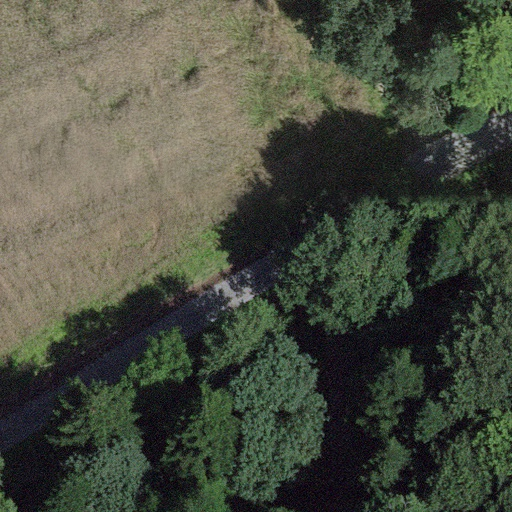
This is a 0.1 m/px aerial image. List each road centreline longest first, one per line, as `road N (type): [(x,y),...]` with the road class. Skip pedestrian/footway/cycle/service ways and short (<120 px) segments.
road 1 (unclassified): [(0,401),(511,117)]
road 2 (track): [(338,511),(302,231)]
